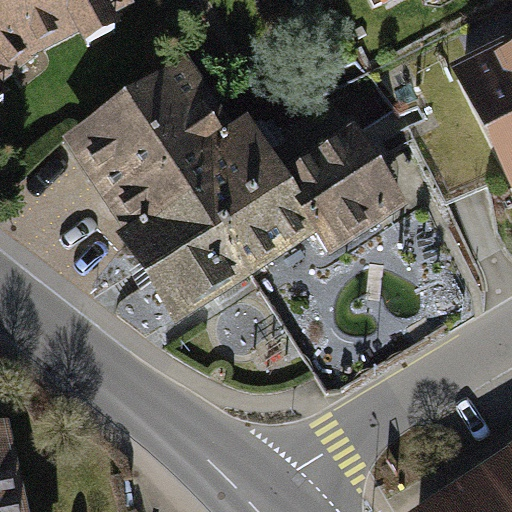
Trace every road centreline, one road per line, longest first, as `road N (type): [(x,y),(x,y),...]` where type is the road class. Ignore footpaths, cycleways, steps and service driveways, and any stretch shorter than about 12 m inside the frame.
road 1 (tertiary): [(259,495),(129,388),(0,297)]
road 2 (residential): [(511,337),(259,495)]
